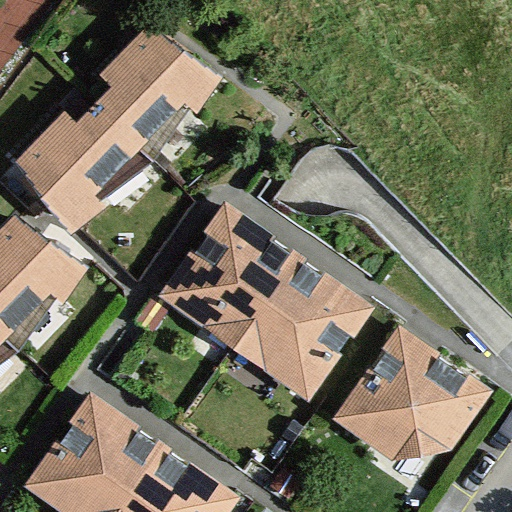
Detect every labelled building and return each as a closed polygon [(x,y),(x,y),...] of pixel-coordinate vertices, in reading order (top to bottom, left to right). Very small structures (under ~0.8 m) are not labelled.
[(149,10),(77,84),(151,156),(223,82),(149,10)] [(77,84),(7,152),(84,225),(151,156),(77,84)] [(370,298),(215,195),(148,295),(304,398),(370,298)] [(17,199),(0,216),(0,328),(23,350),(96,274),(17,199)] [(403,314),(332,402),(429,480),(500,392),(403,314)] [(0,328),(0,371),(23,350),(0,328)] [(216,511),(235,486),(85,383),(14,487),(51,511),(216,511)]
